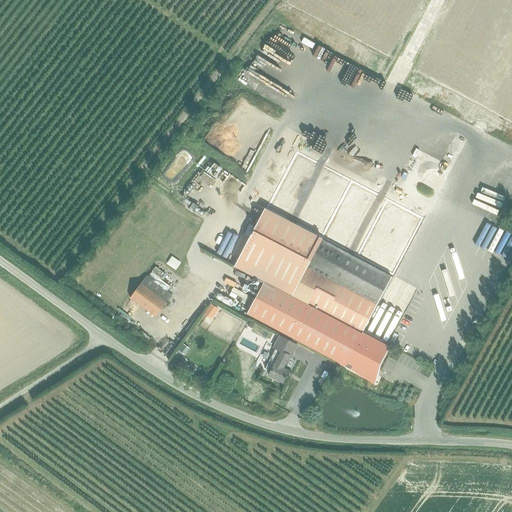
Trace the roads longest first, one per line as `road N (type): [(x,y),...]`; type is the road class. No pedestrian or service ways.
road 1 (unclassified): [(511,449),(309,435),(221,409),(101,337)]
road 2 (unclassified): [(101,337),(0,261)]
road 3 (unclassified): [(101,337),(0,406)]
